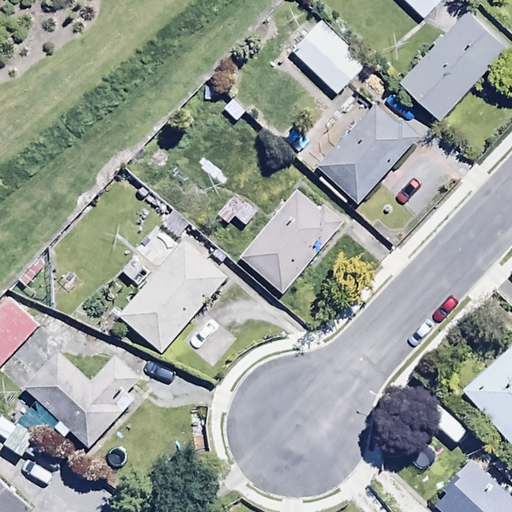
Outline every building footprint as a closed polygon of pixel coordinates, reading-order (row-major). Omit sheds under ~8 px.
[(403,0),(424,19),(441,0),(403,0)] [(508,47),(469,9),(399,80),(438,118),(508,47)] [(320,16),(289,49),(336,92),(367,60),(320,16)] [(204,89),(182,111),(193,122),(215,99),(204,89)] [(381,96),(316,166),(358,204),(422,134),(381,96)] [(321,211),(295,188),(238,255),(282,292),(342,221),(325,207),(321,211)] [(184,238),(119,317),(163,354),(228,275),(184,238)] [(9,298),(0,307),(0,366),(39,328),(9,298)] [(511,343),(461,389),(511,446),(511,343)] [(27,409),(15,427),(37,447),(56,426),(66,436),(71,432),(89,449),(134,400),(128,394),(141,379),(115,355),(91,380),(60,351),(25,389),(36,400),(27,409)] [(0,417),(15,427),(27,409),(0,379),(0,417)] [(511,511),(511,498),(469,459),(429,501),(440,511),(511,511)] [(0,511),(21,511),(29,504),(0,478),(0,511)]
